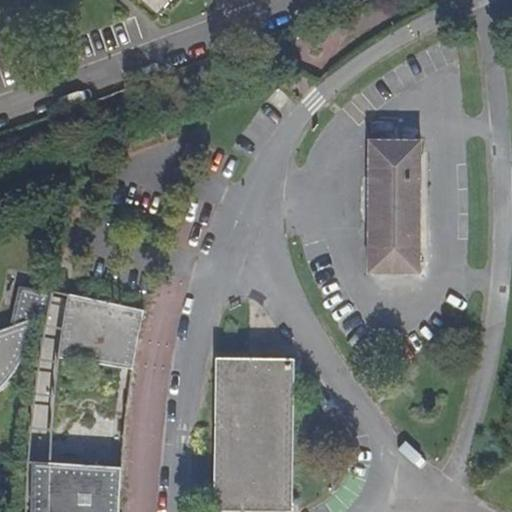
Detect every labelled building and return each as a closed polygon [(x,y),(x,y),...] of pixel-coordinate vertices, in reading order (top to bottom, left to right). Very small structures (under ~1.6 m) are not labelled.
[(143,0),(159,14),(171,0),(143,0)] [(359,142),(359,273),(410,274),(411,143),(359,142)] [(0,387),(8,381),(15,370),(21,359),(26,344),(30,322),(47,315),(52,295),(44,294),(17,288),(8,329),(0,331),(0,387)] [(132,371),(143,312),(68,296),(62,324),(57,359),(132,371)] [(215,359),(211,511),(237,511),(291,511),(294,360),(215,359)] [(46,511),(47,464),(31,463),(30,501),(30,511),(46,511)] [(117,511),(120,469),(47,464),(46,511),(117,511)]
